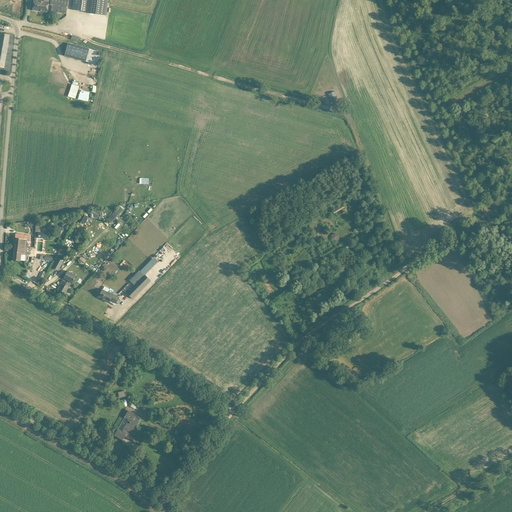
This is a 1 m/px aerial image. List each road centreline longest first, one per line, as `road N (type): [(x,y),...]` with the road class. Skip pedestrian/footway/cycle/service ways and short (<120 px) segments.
road 1 (unclassified): [(163,502),(233,411),(0,265)]
road 2 (track): [(387,218),(343,113),(80,35)]
road 3 (track): [(480,217),(296,342),(233,411)]
road 4 (track): [(392,0),(481,203),(511,240)]
road 5 (unclassified): [(0,224),(16,32),(0,17)]
road 6 (tertiary): [(163,502),(119,467),(0,399)]
